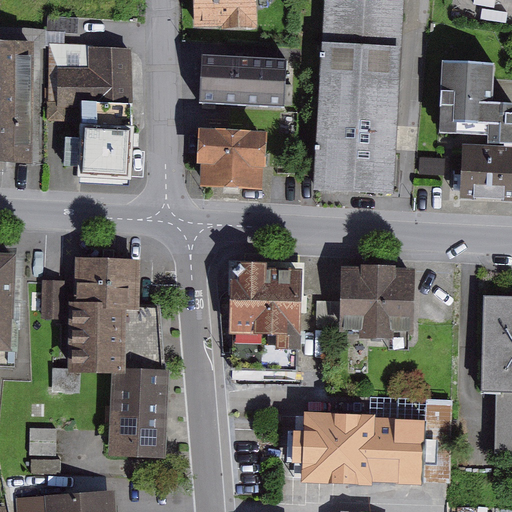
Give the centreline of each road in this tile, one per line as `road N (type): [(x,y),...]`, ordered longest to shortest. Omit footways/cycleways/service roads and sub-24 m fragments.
road 1 (residential): [(174,223),(511,238)]
road 2 (residential): [(174,223),(191,253),(209,511)]
road 3 (residential): [(163,0),(166,202),(174,223)]
road 4 (residential): [(0,212),(174,223)]
